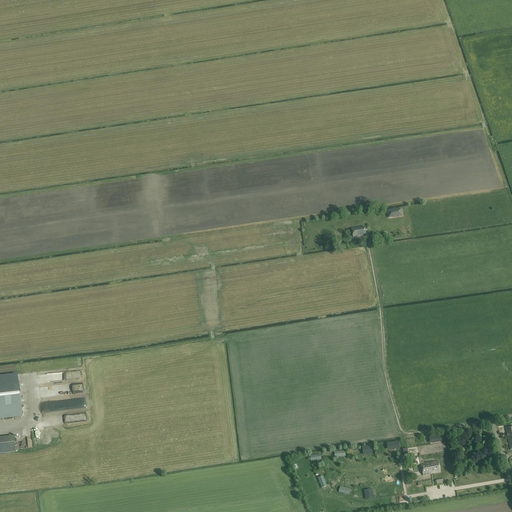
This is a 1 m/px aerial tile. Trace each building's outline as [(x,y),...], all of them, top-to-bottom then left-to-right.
[(388,217),(401,215),(400,208),(387,210),(388,217)] [(353,238),(366,236),(364,227),(352,229),(353,238)] [(0,376),(0,418),(20,416),(16,375),(0,376)] [(62,393),(82,392),(82,383),(62,384),(62,393)] [(33,412),(83,408),(82,399),(32,403),(33,412)] [(423,476),(440,473),(438,461),(421,465),(423,476)]
